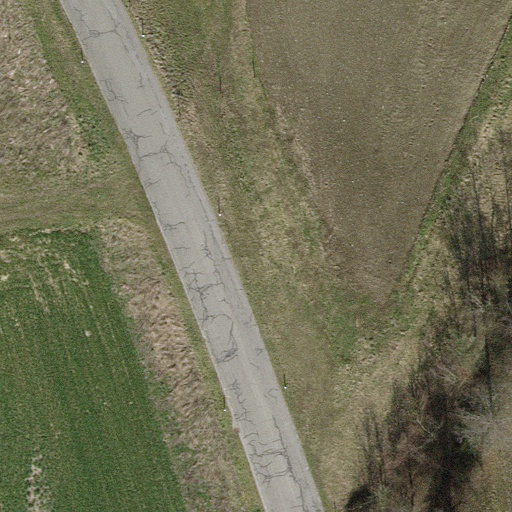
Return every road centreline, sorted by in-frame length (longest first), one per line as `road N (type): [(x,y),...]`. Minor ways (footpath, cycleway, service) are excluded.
road 1 (tertiary): [(97,0),(194,219),(299,511)]
road 2 (track): [(0,244),(194,219)]
